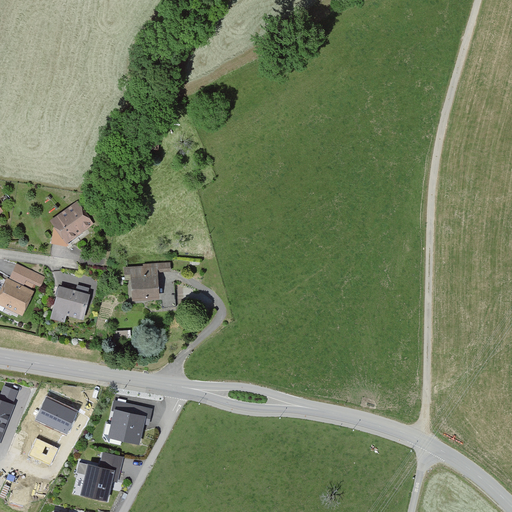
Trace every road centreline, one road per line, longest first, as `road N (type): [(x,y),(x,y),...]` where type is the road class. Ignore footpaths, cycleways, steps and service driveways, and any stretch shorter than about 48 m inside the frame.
road 1 (track): [(428,442),(434,165),(477,0)]
road 2 (tertiary): [(428,442),(347,414),(0,356)]
